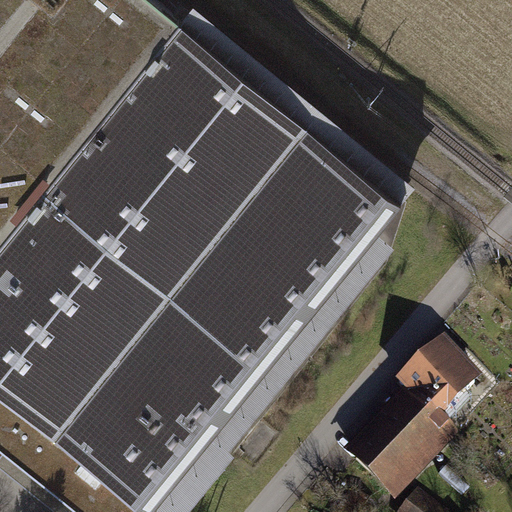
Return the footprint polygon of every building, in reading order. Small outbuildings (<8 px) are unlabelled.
[(0,0),(0,240),(181,18),(158,0),(0,0)] [(402,198),(181,18),(0,240),(0,439),(6,445),(86,510),(88,511),(146,511),(150,508),(378,227),(402,198)] [(378,227),(150,508),(155,511),(182,511),(235,448),(230,444),(395,241),(378,227)] [(420,397),(357,460),(396,498),(459,434),(443,418),(484,377),(447,341),(405,383),(420,397)] [(84,511),(86,510),(6,445),(0,452),(0,462),(61,511),(84,511)] [(447,511),(421,492),(406,511),(447,511)]
